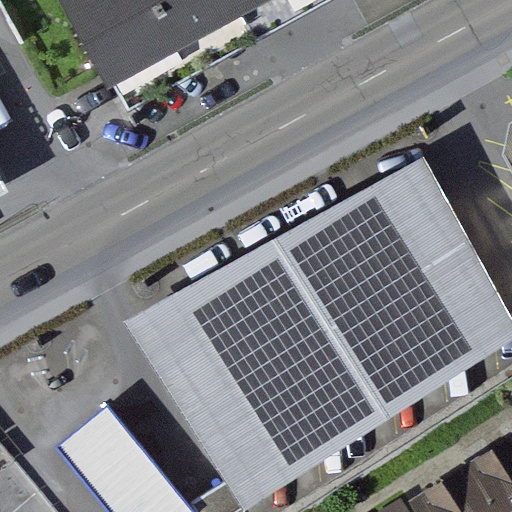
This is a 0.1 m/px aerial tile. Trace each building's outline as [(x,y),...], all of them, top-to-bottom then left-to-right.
[(54,0),(123,124),(350,0),(54,0)] [(511,127),(494,137),(511,170),(511,127)] [(0,196),(24,184),(0,141),(0,196)] [(511,333),(423,166),(125,324),(247,511),(511,346),(511,333)] [(56,449),(109,511),(190,511),(103,409),(56,449)] [(511,511),(511,451),(415,511),(511,511)]
